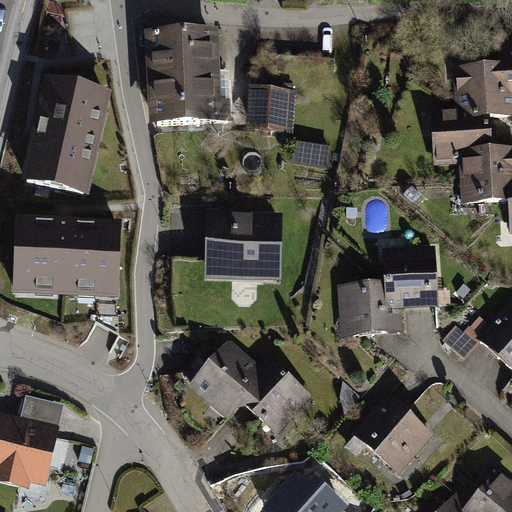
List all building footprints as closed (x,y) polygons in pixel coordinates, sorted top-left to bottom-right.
[(144,65),(145,74),(222,70),(221,58),(216,58),(215,42),(221,42),(220,31),(147,34),(149,65),(144,65)] [(511,49),(500,50),(501,69),(502,84),(511,83),(511,49)] [(455,72),(457,111),(474,110),(474,116),(491,116),(511,114),(511,83),(502,84),(501,69),(455,72)] [(222,70),(145,74),(145,88),(150,88),(152,127),(233,124),(232,102),(223,103),(223,95),(217,95),(216,77),(222,77),(222,70)] [(89,199),(112,97),(44,82),(21,183),(89,199)] [(247,88),(245,128),(292,130),(294,90),(247,88)] [(435,167),(460,166),(477,165),(477,153),(492,152),(491,116),(474,116),(474,110),(457,111),(433,112),(435,167)] [(332,142),(295,137),(292,161),(329,166),(332,142)] [(462,200),(509,198),(507,175),(511,174),(511,151),(492,152),(477,153),(477,165),(460,166),(462,200)] [(282,209),(206,207),(204,275),(281,277),(282,209)] [(383,243),(384,275),(385,289),(402,288),(402,303),(440,301),(437,240),(383,243)] [(113,247),(12,244),(10,293),(112,296),(113,247)] [(384,275),(338,277),(341,332),(404,328),(402,303),(402,288),(385,289),(384,275)] [(511,300),(511,299),(488,324),(479,316),(463,333),(457,327),(444,341),(465,360),(480,343),(511,371),(511,300)] [(228,336),(187,382),(225,417),(241,400),(255,385),(244,376),(257,362),(228,336)] [(265,353),(257,362),(244,376),(255,385),(241,400),(276,433),(311,395),(265,353)] [(387,390),(353,427),(400,469),(433,432),(387,390)] [(20,421),(0,416),(0,485),(27,492),(29,484),(45,488),(63,408),(25,399),(20,421)] [(511,511),(511,477),(499,466),(467,500),(474,506),(468,511),(511,511)] [(291,483),(264,511),(335,511),(303,482),(297,488),(291,483)] [(468,511),(474,506),(467,500),(456,490),(435,511),(468,511)]
